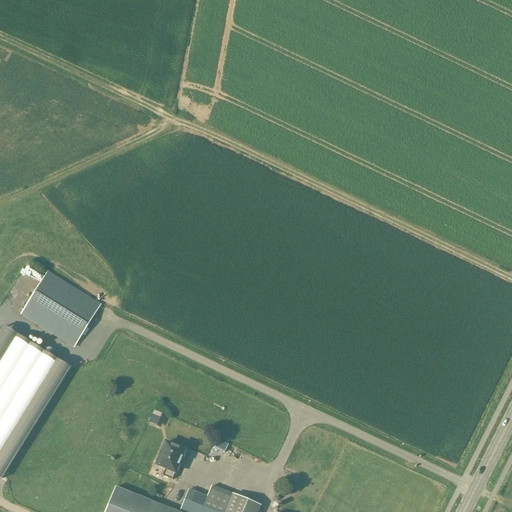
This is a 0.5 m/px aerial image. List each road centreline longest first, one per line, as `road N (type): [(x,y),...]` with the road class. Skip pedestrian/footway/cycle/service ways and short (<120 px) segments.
road 1 (track): [(511,278),(0,36)]
road 2 (track): [(173,118),(0,203)]
